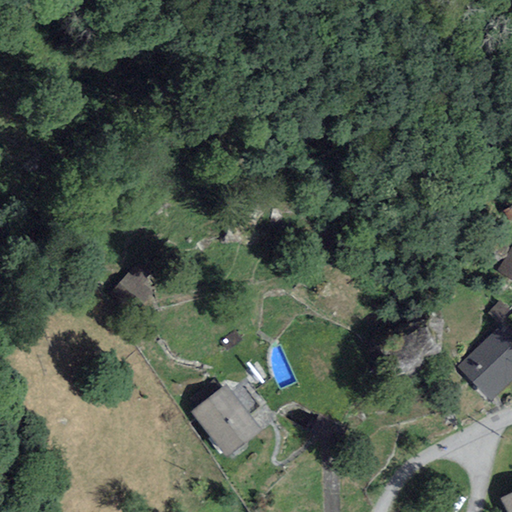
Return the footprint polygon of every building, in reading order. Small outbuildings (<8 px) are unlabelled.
[(511,248),(498,270),(511,280),(511,248)] [(148,287),(132,273),(116,290),(132,304),(148,287)] [(511,331),(503,322),(457,365),(489,400),(511,378),(511,331)] [(228,386),(191,413),(224,458),(261,430),(228,386)] [(511,511),(511,493),(502,498),(508,511),(511,511)]
